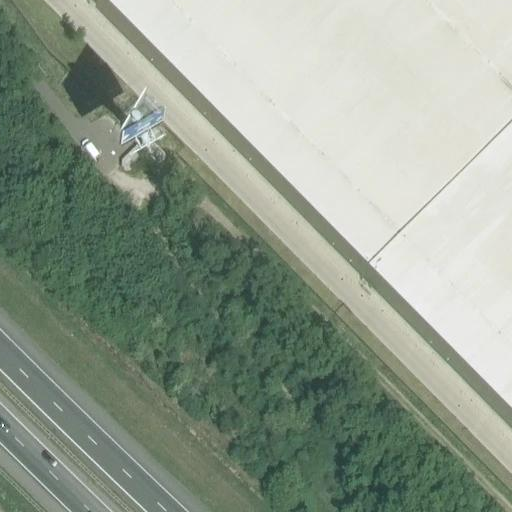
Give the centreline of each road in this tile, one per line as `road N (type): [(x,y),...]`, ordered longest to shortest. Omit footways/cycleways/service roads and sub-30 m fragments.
road 1 (motorway): [(169,511),(0,349)]
road 2 (track): [(0,33),(136,200)]
road 3 (motorway): [(0,421),(93,511)]
